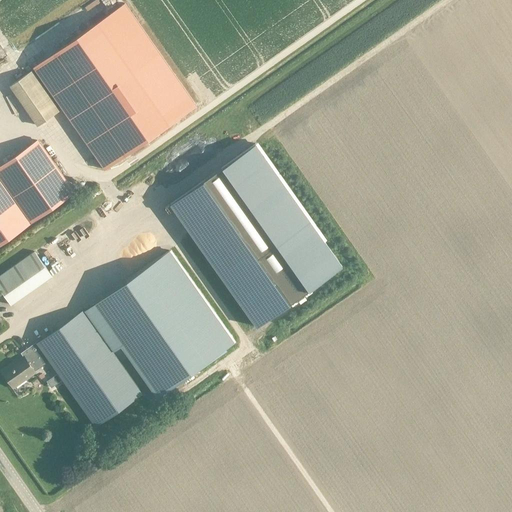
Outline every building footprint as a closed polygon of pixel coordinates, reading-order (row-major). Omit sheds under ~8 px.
[(33,67),(105,170),(197,106),(125,3),(33,67)] [(32,71),(11,86),(38,126),(60,111),(32,71)] [(0,242),(74,191),(39,141),(0,167),(0,242)] [(168,205),(255,328),(340,268),(254,145),(168,205)] [(98,209),(93,211),(98,222),(103,220),(98,209)] [(52,276),(35,251),(0,275),(0,289),(11,305),(52,276)] [(109,343),(116,354),(123,349),(156,397),(233,343),(169,251),(126,281),(150,315),(109,343)] [(38,343),(41,347),(50,360),(96,425),(141,394),(83,311),(38,343)] [(2,372),(8,380),(12,386),(16,384),(17,386),(18,385),(16,383),(25,377),(26,379),(36,372),(35,370),(50,360),(41,347),(25,358),(24,356),(2,372)]
